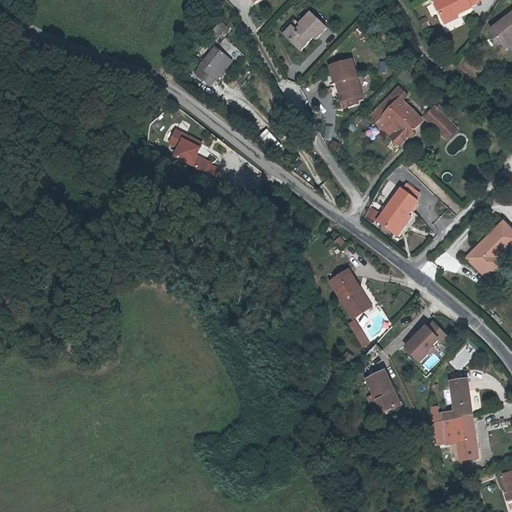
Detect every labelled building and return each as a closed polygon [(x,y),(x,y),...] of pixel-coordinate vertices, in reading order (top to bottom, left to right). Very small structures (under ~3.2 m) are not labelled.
[(470,6),(476,2),(474,0),(440,0),(432,5),(442,23),(471,8),(470,6)] [(511,36),(511,13),(492,28),(503,43),(511,36)] [(295,29),(287,37),(301,51),(314,38),(317,41),(329,30),(313,14),(302,25),(307,30),(300,37),(297,35),(299,33),(295,29)] [(425,29),(432,26),(428,18),(421,20),(425,29)] [(282,32),(287,37),(295,29),(299,33),(297,35),(300,37),(307,30),(302,25),(295,19),(282,32)] [(228,30),(224,23),(211,34),(215,40),(228,30)] [(511,43),(511,36),(503,43),(506,48),(511,43)] [(201,65),(205,70),(199,76),(210,85),(216,78),(212,74),(226,57),(217,47),(201,65)] [(340,83),(348,109),(358,105),(358,103),(365,101),(352,59),(328,67),(333,85),(340,83)] [(342,111),(348,109),(340,83),(333,85),(342,111)] [(398,86),(392,93),(397,98),(401,101),(407,95),(398,86)] [(422,121),(407,108),(401,101),(397,98),(392,93),(372,114),(387,130),(400,143),(412,130),(422,121)] [(427,119),(436,110),(434,108),(425,117),(427,119)] [(454,127),(436,110),(427,119),(445,136),(454,127)] [(459,131),(454,127),(445,136),(450,140),(459,131)] [(194,142),(196,138),(176,128),(170,141),(180,145),(175,154),(206,169),(211,160),(197,153),(201,146),(194,142)] [(270,130),(263,136),(273,147),(280,141),(270,130)] [(415,133),(412,130),(400,143),(402,146),(415,133)] [(210,175),(218,177),(220,165),(212,164),(210,175)] [(405,187),(400,193),(399,192),(375,221),(392,234),(406,217),(416,205),(413,203),(418,197),(405,187)] [(434,224),(441,231),(451,222),(443,215),(434,224)] [(410,220),(406,217),(392,234),(396,237),(410,220)] [(511,231),(504,224),(467,259),(489,281),(504,266),(499,259),(511,246),(511,231)] [(353,318),(365,310),(364,308),(370,304),(349,271),(329,282),(353,318)] [(428,317),(400,345),(418,363),(446,335),(428,317)] [(449,362),(459,371),(476,351),(467,342),(449,362)] [(349,364),(356,358),(350,351),(343,357),(349,364)] [(419,362),(428,370),(436,361),(427,353),(419,362)] [(393,379),(389,370),(371,378),(378,394),(372,397),(375,405),(382,402),(386,412),(402,405),(394,388),(397,387),(393,379)] [(395,377),(393,379),(397,387),(394,388),(402,405),(407,403),(395,377)] [(451,381),(455,410),(457,420),(474,417),(469,379),(451,381)] [(457,420),(455,410),(442,413),(443,422),(457,420)] [(457,420),(443,422),(445,444),(448,465),(480,460),(476,433),(474,417),(457,420)] [(437,445),(445,444),(443,422),(434,424),(437,445)]
